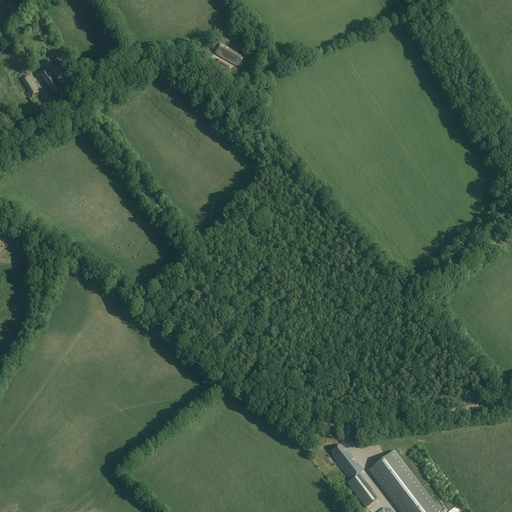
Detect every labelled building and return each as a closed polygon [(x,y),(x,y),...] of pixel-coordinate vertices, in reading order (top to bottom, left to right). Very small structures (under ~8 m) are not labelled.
[(246,57),(236,52),(236,53),(233,51),(234,50),(221,43),(214,54),(240,69),(246,57)] [(61,55),(54,60),(59,67),(66,61),(61,55)] [(229,65),(219,60),(217,64),(227,70),(229,65)] [(53,96),(57,102),(66,96),(62,90),(64,89),(58,81),(56,82),(54,79),(56,78),(50,71),(50,72),(46,67),(35,75),(51,97),(53,96)] [(38,93),(28,76),(21,80),(29,92),(27,93),(29,96),(30,95),(32,97),(38,93)] [(347,484),(366,509),(379,499),(360,474),(364,471),(346,448),(344,450),(340,446),(331,453),(334,456),(333,457),(335,460),(351,481),(347,484)] [(361,453),(368,465),(374,461),(367,450),(361,453)] [(369,471),(400,511),(439,511),(440,511),(394,452),(369,471)]
